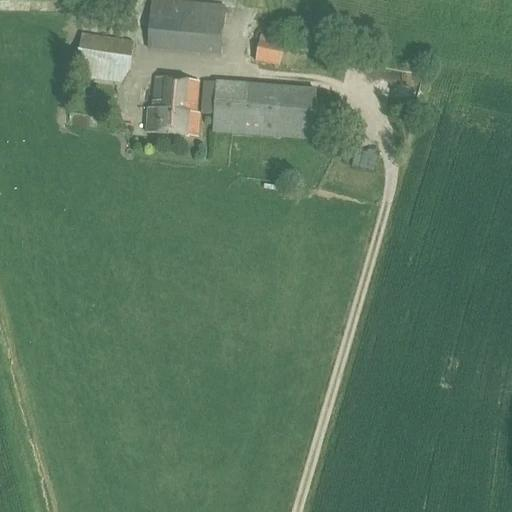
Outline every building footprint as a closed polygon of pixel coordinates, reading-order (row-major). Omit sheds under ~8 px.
[(226,8),(154,2),(150,50),(222,56),(226,8)] [(263,30),(261,36),(256,63),(281,69),(286,44),(288,34),(270,30),(270,31),(263,30)] [(83,36),(79,63),(131,70),(135,44),(83,36)] [(202,114),(200,114),(197,113),(200,83),(157,78),(154,109),(150,109),(147,134),(199,139),(202,114)] [(314,140),(318,92),(219,84),(215,132),(314,140)] [(361,167),(376,171),(380,154),(365,150),(361,167)]
